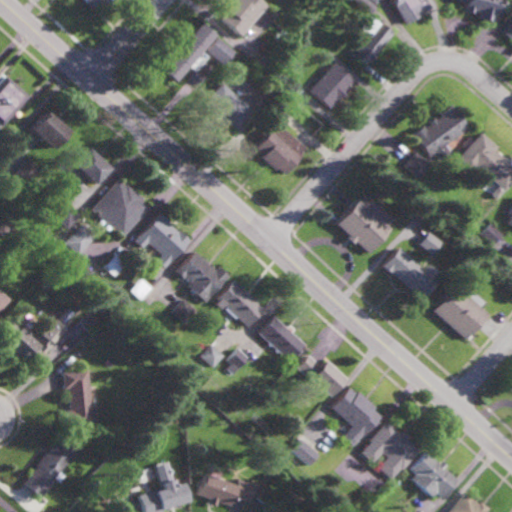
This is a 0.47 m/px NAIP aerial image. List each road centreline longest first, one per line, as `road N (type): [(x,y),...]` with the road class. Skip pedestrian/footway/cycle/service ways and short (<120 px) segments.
road 1 (tertiary): [(1,0),(511,456)]
road 2 (residential): [(268,241),(421,70),(441,63),(466,69),(511,107),(453,405)]
